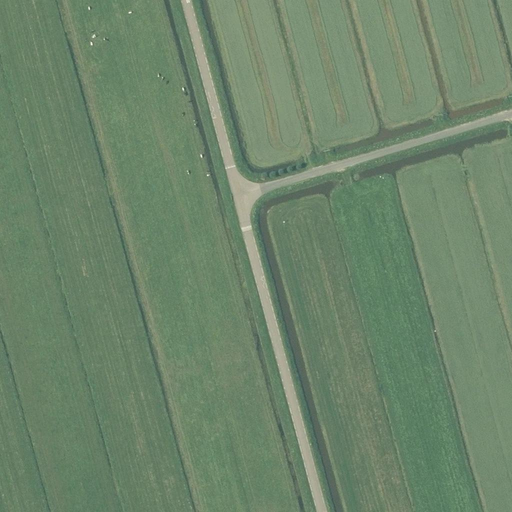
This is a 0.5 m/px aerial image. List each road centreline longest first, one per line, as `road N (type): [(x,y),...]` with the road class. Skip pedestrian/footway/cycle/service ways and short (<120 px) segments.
road 1 (unclassified): [(320,511),(238,195)]
road 2 (unclassified): [(238,195),(511,113)]
road 3 (unclassified): [(238,195),(185,0)]
